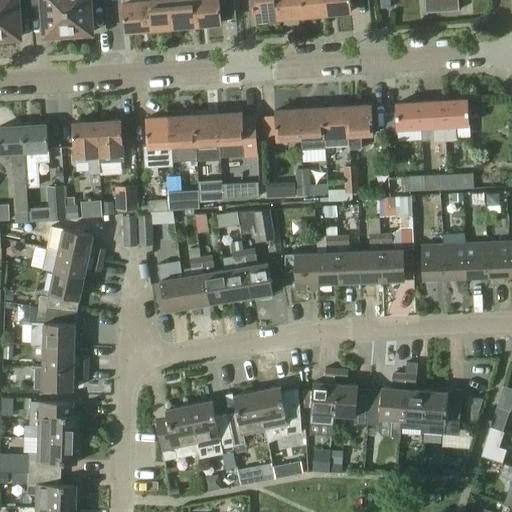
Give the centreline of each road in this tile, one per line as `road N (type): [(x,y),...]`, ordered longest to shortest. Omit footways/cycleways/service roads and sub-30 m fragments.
road 1 (residential): [(0,84),(511,48)]
road 2 (residential): [(122,365),(310,333),(511,325)]
road 3 (residential): [(122,511),(122,365)]
